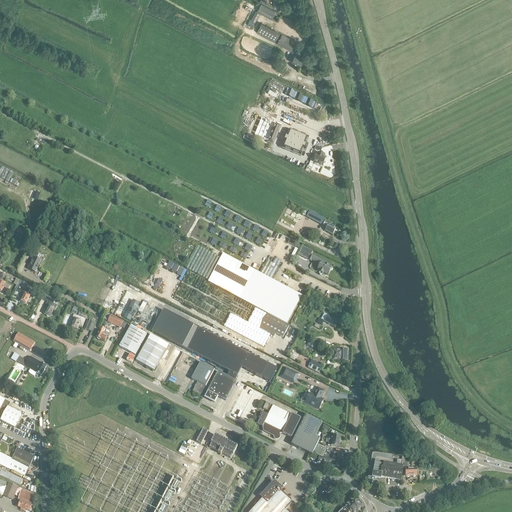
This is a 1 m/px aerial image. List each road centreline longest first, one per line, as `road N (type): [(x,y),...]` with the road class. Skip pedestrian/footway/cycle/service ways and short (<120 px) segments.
road 1 (primary): [(425,427),(386,379),(371,344),(356,178),(317,0)]
road 2 (unclassified): [(345,481),(75,350)]
road 3 (track): [(0,112),(199,216),(189,234),(219,252)]
road 4 (unknown): [(218,421),(242,382),(265,383),(273,364),(157,301)]
road 5 (unclassified): [(45,511),(43,405),(75,350)]
road 6 (unclassified): [(358,338),(345,481)]
